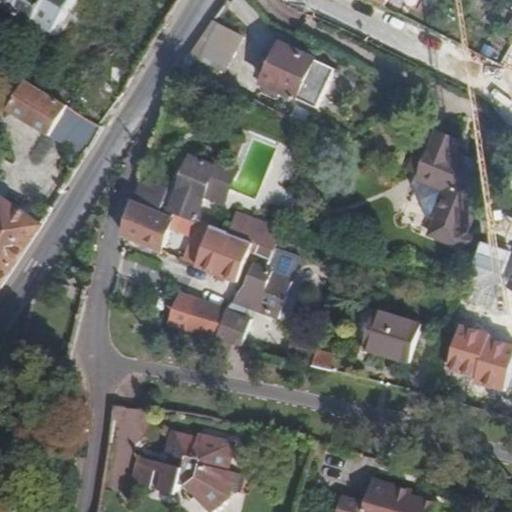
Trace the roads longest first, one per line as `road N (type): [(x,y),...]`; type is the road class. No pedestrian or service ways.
road 1 (unclassified): [(102,360),(511,457)]
road 2 (unclassified): [(102,360),(98,312),(167,58)]
road 3 (tertiary): [(0,313),(167,58)]
road 4 (unclassified): [(85,511),(102,360)]
